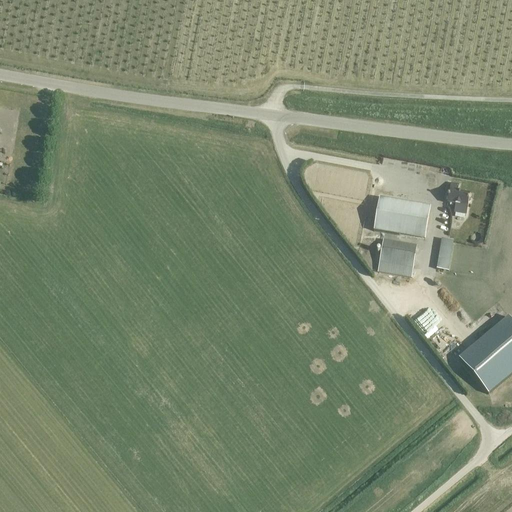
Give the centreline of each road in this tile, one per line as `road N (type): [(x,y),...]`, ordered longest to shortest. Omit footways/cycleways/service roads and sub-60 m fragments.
road 1 (unclassified): [(415,511),(497,443),(301,196),(270,116)]
road 2 (tertiary): [(270,116),(0,75)]
road 3 (track): [(270,116),(287,87),(511,102)]
road 4 (tertiary): [(270,116),(511,145)]
